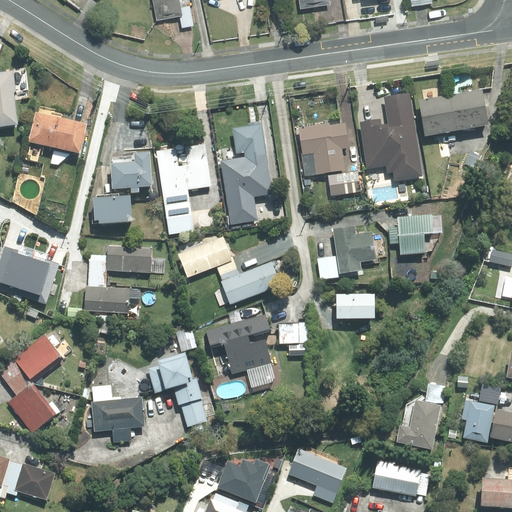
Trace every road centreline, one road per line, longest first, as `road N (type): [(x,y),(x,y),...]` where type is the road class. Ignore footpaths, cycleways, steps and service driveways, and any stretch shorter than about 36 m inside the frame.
road 1 (secondary): [(506,28),(178,74),(101,56),(8,0)]
road 2 (unknown): [(276,60),(309,279)]
road 3 (unknown): [(123,65),(79,217),(75,274)]
